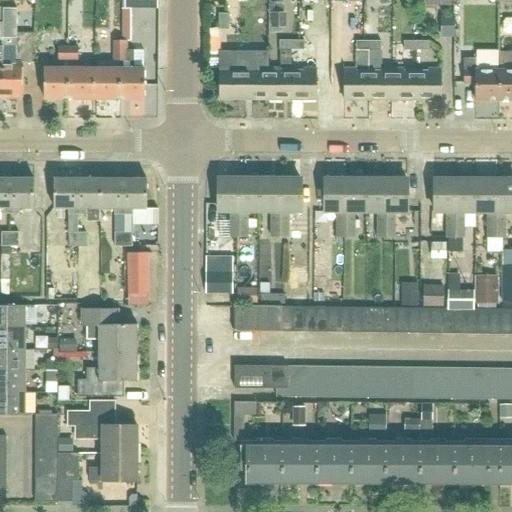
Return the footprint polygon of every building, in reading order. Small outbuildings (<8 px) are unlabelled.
[(272,13),(272,28),(286,27),(286,12),(282,13),(282,1),(270,1),(270,13),(272,13)] [(23,75),(23,62),(32,63),(33,32),(16,32),(16,2),(6,2),(5,98),(7,98),(8,101),(19,101),(20,98),(23,98),(23,75)] [(219,13),(219,29),(228,29),(228,13),(219,13)] [(69,22),(69,48),(71,48),(71,98),(96,99),(96,69),(75,68),(75,60),(81,60),(81,48),(79,48),(79,22),(69,22)] [(269,69),(269,100),(293,100),(293,72),(292,72),(292,49),(293,50),(293,40),(279,40),(280,69),(269,69)] [(293,40),(293,50),(304,49),(304,40),(293,40)] [(380,40),(370,41),(369,100),(393,100),(394,69),(380,69),(380,40)] [(119,69),(96,69),(96,99),(121,99),(121,41),(116,41),(115,61),(119,61),(119,69)] [(130,41),(121,41),(121,99),(146,99),(147,74),(146,69),(135,69),(135,51),(130,51),(130,41)] [(345,69),(345,74),(345,100),(369,100),(370,41),(358,41),(358,69),(345,69)] [(418,50),(418,41),(404,41),(404,50),(418,50)] [(429,41),(418,41),(418,50),(429,50),(429,41)] [(45,68),(46,74),(45,98),(71,98),(71,48),(69,48),(61,48),(61,60),(67,60),(67,68),(45,68)] [(269,52),(220,52),(220,100),(269,100),(269,69),(269,52)] [(500,101),(500,71),(471,70),(471,67),(464,67),(464,74),(464,84),(476,84),(476,101),(500,101)] [(293,72),(293,100),(318,100),(318,69),(304,69),(304,72),(293,72)] [(418,100),(418,72),(406,72),(406,69),(394,69),(393,100),(418,100)] [(442,100),(443,74),(443,70),(429,70),(429,72),(418,72),(418,100),(442,100)] [(511,70),(500,71),(500,101),(511,100),(511,70)] [(134,121),(150,120),(150,103),(134,104),(134,121)] [(12,214),(12,178),(0,178),(0,208),(1,208),(1,214),(12,214)] [(18,214),(18,208),(35,208),(35,178),(12,178),(12,214),(18,214)] [(68,246),(79,246),(79,232),(79,209),(79,178),(55,178),(55,209),(68,209),(68,246)] [(79,178),(79,209),(101,209),(101,178),(79,178)] [(115,215),(124,215),(124,178),(101,178),(101,209),(115,209),(115,215)] [(124,215),(124,232),(124,246),(132,246),(132,209),(148,208),(148,178),(124,178),(124,215)] [(230,237),(240,237),(240,179),(219,179),(219,211),(231,211),(230,237)] [(240,179),(240,237),(247,238),(247,211),(260,212),(260,179),(240,179)] [(281,238),(281,179),(260,179),(260,212),(273,212),(273,238),(281,238)] [(301,212),(302,202),(302,179),(281,179),(281,238),(290,238),(290,212),(301,212)] [(346,238),(346,180),(325,179),(325,212),(337,212),(337,238),(346,238)] [(511,179),(497,180),(497,240),(506,240),(506,214),(511,214),(511,179)] [(367,213),(367,180),(346,180),(346,238),(353,238),(354,212),(367,213)] [(387,239),(387,180),(367,180),(367,213),(379,213),(379,239),(387,239)] [(408,213),(408,203),(408,180),(387,180),(387,239),(396,239),(396,213),(408,213)] [(456,252),(456,180),(435,180),(435,214),(447,214),(447,266),(454,266),(454,252),(456,252)] [(456,180),(456,252),(463,252),(463,214),(476,214),(477,180),(456,180)] [(488,240),(497,240),(497,180),(477,180),(476,214),(489,214),(488,240)] [(1,246),(12,246),(12,232),(1,232),(1,246)] [(115,246),(124,246),(124,232),(115,232),(115,246)] [(445,259),(446,242),(421,242),(421,259),(445,259)] [(511,249),(502,249),(502,301),(511,300),(511,249)] [(150,294),(149,253),(129,254),(129,295),(150,294)] [(235,272),(235,258),(209,258),(209,272),(235,272)] [(298,282),(313,282),(314,264),(299,264),(298,282)] [(458,307),(459,289),(459,272),(448,272),(447,307),(458,307)] [(424,284),(424,307),(444,307),(444,284),(424,284)] [(257,302),(257,287),(237,287),(237,302),(257,302)] [(64,288),(51,289),(51,304),(65,303),(64,288)] [(473,289),(459,289),(458,307),(473,307),(473,289)] [(313,304),(312,290),(291,292),(292,305),(313,304)] [(0,327),(25,328),(26,306),(0,305),(0,327)] [(235,331),(293,332),(294,306),(235,306),(235,331)] [(305,306),(294,306),(293,332),(305,332),(305,306)] [(317,307),(305,306),(305,332),(316,332),(317,307)] [(316,332),(328,332),(328,307),(317,307),(316,332)] [(340,307),(328,307),(328,332),(339,333),(340,307)] [(339,333),(351,333),(351,307),(340,307),(339,333)] [(362,307),(351,307),(351,333),(362,333),(362,307)] [(362,333),(374,333),(374,307),(362,307),(362,333)] [(385,307),(374,307),(374,333),(385,333),(385,307)] [(385,333),(397,333),(397,308),(385,307),(385,333)] [(408,308),(397,308),(397,333),(408,334),(408,308)] [(408,334),(420,334),(420,308),(408,308),(408,334)] [(431,308),(420,308),(420,334),(431,334),(431,308)] [(431,334),(442,334),(443,308),(431,308),(431,334)] [(454,308),(443,308),(442,334),(454,334),(454,308)] [(454,334),(465,334),(466,309),(454,308),(454,334)] [(477,309),(466,309),(465,334),(477,334),(477,309)] [(477,334),(488,335),(489,309),(477,309),(477,334)] [(500,309),(489,309),(488,335),(500,335),(500,309)] [(500,335),(511,335),(511,309),(500,309),(500,335)] [(98,339),(98,353),(138,353),(138,325),(116,325),(116,310),(81,310),(81,326),(85,326),(86,339),(98,339)] [(0,349),(25,349),(25,328),(0,327),(0,349)] [(0,371),(25,371),(25,349),(0,349),(0,371)] [(138,382),(138,353),(98,353),(98,368),(85,368),(85,380),(77,380),(77,396),(116,396),(116,382),(138,382)] [(511,369),(235,366),(235,389),(277,389),(276,398),(511,400),(511,369)] [(0,392),(25,393),(25,371),(0,371),(0,392)] [(0,415),(25,415),(25,393),(0,392),(0,415)] [(102,440),(102,453),(137,453),(137,425),(116,425),(116,411),(88,411),(68,411),(68,426),(91,427),(91,439),(102,440)] [(35,426),(58,426),(58,414),(35,414),(35,426)] [(58,426),(35,426),(35,437),(58,437),(58,426)] [(58,437),(35,437),(35,448),(58,447),(58,437)] [(58,447),(35,448),(35,458),(58,458),(58,447)] [(511,447),(241,447),(241,471),(247,471),(247,484),(511,484),(511,447)] [(58,453),(58,481),(80,482),(80,454),(58,453)] [(137,481),(137,453),(102,453),(102,468),(90,467),(89,481),(137,481)] [(58,458),(35,458),(35,469),(58,469),(58,458)] [(58,469),(35,469),(35,480),(58,480),(58,469)] [(58,491),(58,481),(58,480),(35,480),(35,491),(58,491)] [(35,491),(35,502),(58,502),(58,491),(35,491)]
